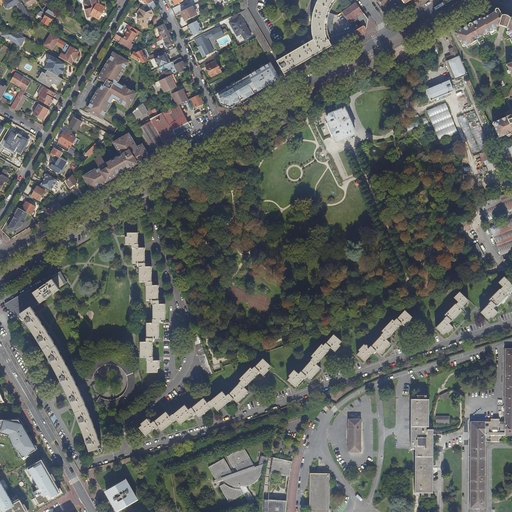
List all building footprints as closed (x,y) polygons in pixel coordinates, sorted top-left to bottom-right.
[(28,24),(32,20),(19,0),(3,0),(4,1),(3,4),(5,8),(8,9),(17,4),(28,24)] [(97,4),(95,0),(93,0),(90,1),(83,3),(85,10),(84,10),(86,18),(91,17),(91,16),(98,20),(104,8),(97,4)] [(141,0),(141,1),(147,4),(150,11),(151,10),(156,8),(152,0),(141,0)] [(241,12),(266,54),(271,51),(247,9),(247,0),(243,0),(244,2),(245,9),(245,10),(243,11),(241,12)] [(284,74),(331,46),(330,43),(328,40),(327,37),(327,34),(326,30),(326,26),(326,22),(326,20),(327,17),(328,12),(330,8),(331,5),(332,3),(334,0),(318,0),(317,3),(315,7),(313,13),(312,17),(311,21),(311,27),(312,33),(313,40),(276,61),(284,74)] [(407,8),(404,3),(401,0),(397,0),(396,1),(402,10),(405,9),(407,8)] [(348,22),(363,13),(361,11),(355,2),(345,10),(343,11),(342,12),(348,22)] [(192,7),(182,12),(186,21),(196,16),(195,13),(192,7)] [(41,12),(37,15),(43,19),(45,15),(44,14),(47,10),(44,8),(42,12),(41,12)] [(511,16),(510,17),(507,16),(504,15),(502,15),(498,9),(497,8),(495,9),(494,9),(494,10),(495,11),(482,19),(481,17),(471,23),(470,23),(469,23),(468,24),(469,25),(455,33),(462,44),(466,45),(470,43),(470,44),(477,40),(476,39),(499,25),(503,27),(506,28),(511,41),(511,16)] [(151,10),(150,11),(146,13),(140,10),(137,14),(140,15),(140,17),(139,16),(137,20),(139,21),(137,24),(142,27),(144,24),(147,26),(148,26),(153,18),(152,18),(153,15),(151,10)] [(327,37),(334,35),(333,31),(332,28),(332,25),(333,22),(333,19),(334,15),(328,12),(327,17),(326,20),(326,22),(326,26),(326,30),(327,34),(327,37)] [(45,15),(43,19),(41,22),(48,26),(50,22),(50,23),(53,18),(46,14),(45,15)] [(251,36),(240,16),(239,17),(236,20),(233,20),(229,22),(237,36),(241,34),(244,40),(251,36)] [(187,26),(192,35),(203,30),(198,21),(187,26)] [(365,32),(366,26),(363,25),(357,28),(356,26),(352,29),(354,33),(356,37),(365,32)] [(139,32),(128,26),(126,28),(129,30),(123,39),(131,43),(136,34),(137,35),(139,32)] [(195,39),(200,49),(210,44),(207,38),(212,36),(214,39),(224,34),(220,27),(195,39)] [(170,36),(166,28),(159,31),(163,40),(170,36)] [(354,33),(352,29),(334,35),(327,37),(328,40),(330,43),(331,46),(354,33)] [(467,75),(448,31),(445,33),(452,49),(449,50),(451,55),(445,58),(454,81),(467,75)] [(20,33),(3,33),(5,38),(17,45),(21,45),(25,38),(18,34),(20,33)] [(59,58),(71,65),(73,61),(73,62),(75,58),(78,59),(79,57),(76,56),(79,52),(67,45),(67,44),(50,35),(44,46),(52,50),(55,44),(62,48),(62,49),(63,50),(59,58)] [(116,35),(114,38),(119,41),(119,42),(132,50),(134,46),(131,43),(123,39),(116,35)] [(167,48),(174,44),(173,42),(170,36),(163,40),(161,41),(156,43),(158,46),(164,43),(167,48)] [(437,46),(434,40),(424,46),(429,54),(436,50),(435,47),(437,46)] [(210,44),(200,49),(203,57),(214,52),(210,44)] [(134,52),(131,58),(142,64),(147,62),(145,58),(144,56),(146,56),(148,54),(145,49),(142,50),(141,51),(136,54),(134,52)] [(159,56),(164,53),(163,51),(149,57),(151,60),(154,58),(159,56)] [(170,62),(165,53),(164,53),(159,56),(161,59),(165,56),(168,62),(170,62)] [(102,81),(101,82),(132,100),(135,94),(123,86),(122,87),(116,83),(126,66),(127,62),(123,60),(124,58),(119,56),(119,57),(115,55),(111,57),(101,75),(102,76),(100,79),(102,81)] [(44,69),(48,71),(57,77),(59,74),(61,75),(66,66),(50,56),(48,57),(46,60),(46,62),(44,66),(46,67),(44,69)] [(158,68),(168,62),(165,56),(161,59),(159,56),(154,58),(158,68)] [(150,60),(154,70),(158,68),(154,58),(151,60),(150,60)] [(173,74),(186,68),(181,58),(170,63),(169,64),(164,66),(167,71),(162,74),(163,77),(161,78),(161,80),(170,76),(173,74)] [(221,72),(216,61),(206,66),(211,77),(221,72)] [(216,95),(221,104),(223,105),(231,108),(231,107),(234,105),(241,102),(239,100),(243,98),(244,100),(254,94),(253,92),(257,90),(258,92),(263,88),(267,86),(280,79),(270,63),(216,95)] [(234,74),(242,71),(240,67),(230,72),(232,77),(235,76),(234,74)] [(58,86),(62,80),(59,78),(57,77),(48,71),(45,76),(43,74),(39,81),(49,87),(52,83),(58,86)] [(23,75),(22,77),(15,74),(14,75),(10,82),(18,87),(22,89),(25,91),(31,80),(23,75)] [(176,87),(179,86),(173,74),(170,76),(176,87)] [(164,93),(176,87),(170,76),(161,80),(159,82),(164,93)] [(100,84),(96,81),(93,86),(99,89),(89,107),(88,111),(91,113),(92,113),(91,115),(96,117),(97,116),(100,118),(101,118),(103,117),(109,107),(108,106),(113,98),(118,101),(118,103),(124,106),(128,107),(130,104),(131,104),(133,101),(132,101),(132,100),(101,82),(100,84)] [(454,92),(449,81),(426,90),(430,101),(454,92)] [(52,98),(54,94),(43,87),(37,96),(40,97),(38,100),(49,107),(53,99),(52,98)] [(11,108),(14,110),(23,95),(25,91),(22,89),(11,108)] [(179,105),(188,101),(186,96),(185,96),(181,90),(171,95),(177,106),(179,105)] [(23,95),(14,110),(18,112),(19,110),(20,109),(26,98),(23,95)] [(195,108),(203,104),(199,95),(191,99),(195,108)] [(446,102),(427,110),(438,140),(457,133),(446,102)] [(337,142),(355,134),(341,103),(335,106),(337,111),(326,116),(337,142)] [(42,121),(48,110),(39,105),(33,115),(42,121)] [(146,114),(141,105),(130,115),(131,116),(133,115),(136,120),(146,114)] [(172,131),(188,123),(179,105),(177,106),(162,114),(171,129),(172,131)] [(149,109),(147,110),(148,113),(152,119),(158,116),(155,110),(151,112),(149,109)] [(474,111),(458,117),(464,135),(471,132),(468,124),(478,120),(474,111)] [(178,141),(176,137),(173,132),(172,133),(173,134),(171,135),(172,137),(167,141),(165,137),(170,134),(168,131),(171,129),(162,114),(158,116),(152,119),(149,120),(151,123),(164,144),(166,148),(178,141)] [(511,114),(510,116),(510,115),(506,116),(507,117),(495,122),(494,125),(499,137),(506,134),(506,135),(511,133),(511,132),(511,131),(511,114)] [(425,116),(415,120),(417,126),(420,124),(419,124),(426,121),(425,116)] [(74,118),(69,127),(75,131),(78,126),(79,127),(82,122),(74,118)] [(417,126),(415,120),(404,125),(406,130),(413,127),(417,126)] [(144,126),(139,129),(152,151),(164,144),(151,123),(149,124),(148,121),(143,124),(144,126)] [(191,123),(191,122),(188,123),(172,131),(173,132),(176,137),(191,128),(189,125),(191,123)] [(29,140),(12,130),(3,145),(21,155),(29,140)] [(110,135),(103,131),(96,143),(100,146),(110,135)] [(76,138),(65,132),(57,146),(69,153),(71,150),(70,149),(76,138)] [(141,161),(126,136),(119,141),(118,140),(114,142),(116,146),(115,146),(121,156),(113,161),(120,173),(136,164),(141,161)] [(127,136),(126,136),(141,161),(142,161),(143,162),(149,158),(141,146),(136,149),(130,138),(129,138),(127,136)] [(474,140),(468,142),(472,152),(478,150),(474,140)] [(88,158),(99,147),(96,144),(85,154),(88,158)] [(62,153),(54,148),(51,153),(59,158),(62,153)] [(120,173),(113,161),(106,165),(101,157),(94,161),(99,168),(92,173),(90,174),(98,187),(100,187),(110,181),(108,179),(113,176),(114,177),(117,175),(120,173)] [(46,171),(51,163),(47,161),(42,169),(46,171)] [(0,179),(5,182),(6,183),(9,179),(7,178),(9,174),(7,173),(4,170),(1,175),(0,174),(0,179)] [(58,179),(46,173),(43,178),(45,179),(40,187),(50,192),(58,179)] [(98,187),(90,174),(90,175),(88,175),(83,177),(86,182),(86,184),(88,184),(88,187),(89,187),(92,192),(96,189),(97,187),(98,187)] [(69,188),(77,184),(72,176),(65,182),(69,188)] [(37,187),(31,196),(39,201),(40,201),(41,200),(40,199),(45,191),(37,187)] [(76,191),(71,194),(75,202),(81,198),(76,191)] [(487,222),(511,212),(511,192),(480,204),(487,222)] [(49,217),(62,209),(57,201),(44,209),(49,217)] [(26,202),(21,210),(31,216),(35,208),(26,202)] [(27,219),(32,226),(36,224),(31,216),(21,210),(17,208),(15,211),(15,212),(17,213),(15,215),(24,220),(25,217),(27,219)] [(511,217),(489,226),(500,256),(511,251),(511,217)] [(138,245),(138,233),(128,233),(128,235),(128,236),(128,237),(125,237),(126,246),(132,245),(131,249),(132,249),(133,264),(139,264),(139,265),(139,266),(139,268),(139,273),(139,275),(140,283),(146,283),(146,286),(147,286),(147,288),(147,301),(150,301),(153,301),(153,303),(153,304),(153,310),(153,311),(154,319),(153,319),(153,321),(153,322),(153,323),(147,323),(147,338),(146,342),(141,342),(141,350),(141,351),(141,352),(141,358),(147,358),(147,361),(148,361),(148,373),(158,373),(158,369),(160,369),(160,361),(154,361),(154,358),(153,358),(153,343),(153,342),(153,341),(153,340),(159,339),(159,338),(159,324),(160,324),(160,323),(160,320),(166,320),(166,319),(166,305),(160,305),(160,301),(159,301),(159,299),(159,286),(153,286),(153,283),(153,282),(152,282),(152,280),(151,267),(146,267),(146,264),(145,264),(145,263),(145,248),(138,248),(139,246),(139,245),(138,245)] [(477,243),(470,247),(477,260),(484,256),(477,243)] [(61,271),(58,273),(3,305),(24,322),(25,321),(14,306),(44,285),(59,275),(62,280),(65,279),(64,276),(61,271)] [(66,280),(65,279),(62,280),(59,275),(44,285),(14,306),(25,321),(28,325),(35,336),(42,347),(52,364),(61,382),(67,393),(72,405),(77,416),(81,427),(88,446),(88,448),(90,451),(98,449),(100,448),(101,451),(102,451),(102,449),(101,449),(101,448),(102,447),(98,436),(95,429),(94,429),(93,427),(93,426),(94,426),(87,407),(86,408),(85,406),(84,405),(86,404),(78,386),(77,387),(76,385),(75,384),(76,383),(67,366),(66,367),(65,365),(64,363),(66,363),(56,346),(55,347),(54,345),(53,343),(54,343),(44,326),(42,327),(41,325),(41,324),(42,323),(35,313),(31,308),(33,307),(34,308),(51,296),(52,295),(53,295),(60,290),(59,289),(68,283),(66,280)] [(492,319),(498,313),(493,309),(495,307),(496,307),(507,296),(505,294),(507,292),(511,286),(511,285),(504,278),(498,283),(502,288),(500,289),(489,300),(490,302),(489,303),(488,304),(488,305),(480,313),(488,320),(491,318),(492,319)] [(462,307),(468,301),(459,292),(453,298),(458,303),(455,305),(455,304),(444,315),(446,317),(445,318),(443,319),(444,320),(436,329),(443,336),(446,333),(447,334),(452,328),(448,324),(450,323),(450,322),(451,322),(462,311),(460,310),(463,307),(462,307)] [(357,355),(365,362),(373,354),(374,353),(375,352),(380,356),(391,344),(386,340),(387,339),(388,338),(399,327),(399,326),(400,325),(401,324),(405,328),(411,322),(409,321),(412,318),(404,311),(396,320),(396,319),(394,322),(392,320),(381,332),(383,333),(381,336),(371,347),(369,349),(367,348),(368,346),(366,345),(365,346),(364,345),(359,350),(360,352),(357,355)] [(299,374),(295,370),(289,376),(291,377),(288,380),(296,388),(303,379),(304,379),(305,378),(306,377),(310,380),(320,369),(316,365),(317,363),(318,362),(318,363),(329,351),(328,351),(329,349),(330,348),(335,352),(340,346),(339,345),(341,342),(334,335),(326,344),(326,343),(324,346),(322,344),(312,356),(313,357),(311,360),(312,360),(302,372),(301,371),(299,374)] [(206,376),(212,374),(201,344),(195,346),(206,376)] [(468,508),(483,509),(483,436),(489,436),(489,442),(497,443),(497,436),(504,436),(511,435),(511,349),(503,350),(503,420),(497,420),(489,420),(483,420),(483,423),(469,422),(468,508)] [(86,377),(85,379),(86,379),(93,380),(93,377),(95,373),(97,371),(100,368),(102,367),(105,365),(109,365),(112,365),(114,365),(116,366),(119,367),(121,368),(124,371),(125,373),(126,375),(133,371),(132,369),(128,365),(125,362),(122,360),(119,359),(115,358),(111,357),(107,357),(104,358),(101,359),(98,361),(94,363),(92,366),(89,370),(87,373),(86,377)] [(143,426),(140,428),(146,436),(148,435),(149,434),(155,429),(157,428),(159,427),(162,431),(172,423),(174,421),(175,422),(176,421),(177,420),(180,424),(181,424),(187,419),(193,415),(195,414),(196,413),(199,417),(211,408),(212,409),(214,406),(218,411),(221,408),(230,401),(231,402),(232,401),(234,399),(238,403),(250,392),(245,388),(246,386),(247,386),(258,375),(258,374),(259,373),(260,373),(264,377),(270,371),(268,369),(270,366),(263,359),(255,368),(254,367),(252,369),(251,368),(240,379),(241,381),(239,383),(230,394),(229,393),(226,396),(223,392),(211,401),(208,403),(204,399),(192,408),(189,410),(185,405),(173,415),(173,414),(171,416),(167,412),(155,422),(155,421),(151,424),(150,422),(152,421),(150,419),(148,420),(148,419),(141,424),(143,426)] [(100,397),(96,403),(99,405),(103,407),(108,408),(112,408),(115,408),(118,407),(122,405),(124,403),(127,408),(129,406),(131,405),(128,401),(130,398),(133,394),(134,390),(135,386),(136,382),(135,378),(134,374),(127,377),(128,381),(128,384),(128,387),(127,390),(125,393),(123,396),(119,398),(115,400),(112,401),(109,401),(106,400),(100,397)] [(428,498),(428,494),(431,494),(432,433),(432,431),(425,431),(425,428),(427,428),(428,400),(425,400),(425,396),(415,396),(415,397),(415,400),(411,400),(411,450),(415,450),(415,494),(418,494),(418,498),(428,498)] [(17,420),(0,419),(0,432),(9,433),(14,445),(20,456),(33,448),(19,422),(17,420)] [(346,420),(346,452),(358,452),(359,420),(346,420)] [(230,499),(231,501),(244,494),(241,490),(235,489),(236,487),(239,487),(243,487),(247,486),(251,485),(255,482),(258,479),(260,477),(261,474),(263,470),(264,464),(268,463),(269,458),(267,457),(260,456),(258,466),(254,467),(247,454),(245,454),(244,453),(246,452),(243,448),(230,455),(232,457),(229,458),(232,462),(230,463),(233,468),(234,468),(237,472),(238,474),(233,476),(232,474),(227,465),(225,466),(221,460),(211,466),(212,468),(209,470),(215,480),(212,482),(213,483),(222,480),(224,482),(227,484),(232,486),(232,488),(228,486),(224,484),(219,487),(227,501),(230,499)] [(289,477),(292,462),(273,458),(272,465),(270,474),(289,477)] [(41,506),(61,495),(42,459),(27,467),(39,489),(33,492),(41,506)] [(310,474),(309,511),(315,511),(329,511),(329,474),(310,474)] [(114,487),(113,485),(106,489),(107,492),(106,493),(115,509),(117,508),(118,510),(125,506),(124,504),(127,502),(128,504),(135,500),(134,498),(135,497),(131,490),(130,491),(129,489),(130,488),(126,481),(125,481),(124,479),(116,483),(117,485),(114,487)] [(0,480),(0,511),(27,511),(20,500),(14,504),(0,481),(0,480)] [(285,511),(286,501),(268,500),(267,511),(240,511),(240,510),(236,511),(285,511)]
